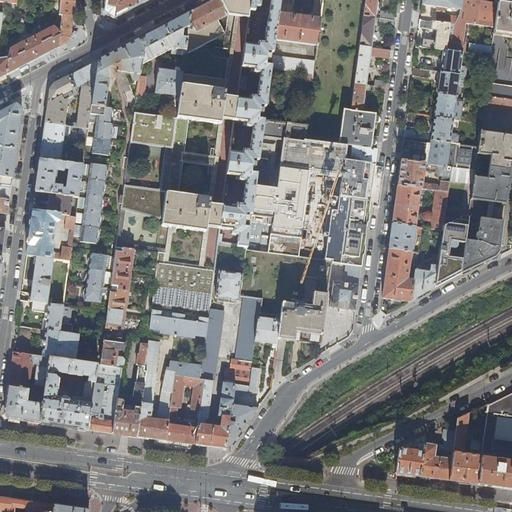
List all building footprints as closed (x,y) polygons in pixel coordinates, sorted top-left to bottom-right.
[(70,37),(75,0),(54,0),(61,1),(59,15),(61,15),(59,30),(54,26),(10,49),(9,51),(7,51),(6,58),(0,59),(0,78),(34,61),(66,44),(70,37)] [(132,9),(149,0),(148,0),(105,0),(104,12),(114,19),(132,9)] [(213,0),(190,13),(185,51),(185,55),(225,34),(218,21),(228,15),(244,17),(248,18),(249,14),(250,0),(213,0)] [(246,127),(252,128),(249,151),(243,150),(242,154),(231,153),(227,175),(239,177),(239,181),(245,182),(242,205),(236,204),(235,208),(223,207),(223,209),(220,228),(220,229),(232,231),(231,234),(238,235),(236,247),(239,247),(246,248),(249,228),(243,227),(245,214),(251,214),(253,201),(254,192),(256,174),(251,173),(252,160),(258,161),(261,139),(263,121),(263,120),(258,119),(260,107),(265,107),(270,69),(271,67),(265,66),(267,52),(272,53),(274,40),(278,14),(279,0),(250,0),(249,14),(252,15),(253,11),(255,12),(255,7),(260,7),(260,0),(270,0),(268,22),(267,22),(264,43),(257,42),(257,46),(245,45),(242,68),(254,69),(253,73),(259,74),(256,97),(250,96),(249,101),(238,99),(235,121),(246,123),(246,127)] [(365,0),(363,17),(375,18),(377,0),(365,0)] [(422,0),(422,5),(461,9),(462,0),(422,0)] [(485,54),(491,55),(493,36),(498,3),(475,0),(462,0),(461,9),(461,13),(459,17),(455,24),(449,24),(447,42),(464,45),(463,53),(469,54),(469,52),(475,53),(485,54)] [(493,36),(511,38),(511,4),(498,2),(498,3),(493,36)] [(168,24),(144,37),(142,49),(143,49),(141,65),(171,49),(185,51),(190,13),(168,24)] [(301,17),(278,14),(274,40),(317,46),(320,20),(306,18),(304,19),(304,20),(301,20),(302,18),(301,17)] [(441,23),(449,24),(455,24),(459,17),(442,15),(441,23)] [(363,17),(359,46),(371,48),(375,18),(363,17)] [(393,29),(394,21),(380,19),(380,23),(381,23),(381,27),(393,29)] [(419,28),(430,29),(431,22),(420,20),(419,28)] [(424,39),(422,47),(436,49),(444,50),(446,50),(447,42),(449,24),(441,23),(431,22),(430,29),(438,30),(437,41),(424,39)] [(116,52),(97,62),(90,114),(89,120),(96,121),(94,142),(87,141),(86,149),(93,150),(92,154),(108,157),(113,125),(110,125),(112,109),(104,108),(109,79),(111,81),(113,81),(114,81),(115,79),(116,74),(117,74),(117,73),(122,73),(132,75),(132,77),(136,78),(135,82),(139,83),(141,65),(143,49),(142,49),(144,37),(116,52)] [(462,52),(463,53),(464,45),(447,42),(446,50),(462,52)] [(365,86),(366,86),(371,48),(359,46),(354,84),(365,86)] [(377,57),(389,58),(390,50),(378,49),(377,57)] [(444,50),(441,72),(460,75),(462,52),(446,50),(444,50)] [(315,62),(272,56),(271,67),(270,69),(313,75),(313,74),(315,62)] [(65,126),(79,128),(88,129),(89,120),(90,114),(97,62),(79,71),(53,85),(49,91),(47,105),(45,123),(65,126)] [(440,80),(438,94),(457,97),(458,86),(464,87),(465,76),(460,75),(441,72),(414,68),(413,76),(430,79),(431,78),(440,80)] [(182,75),(182,73),(158,70),(155,94),(179,97),(182,75)] [(225,82),(182,75),(179,97),(178,108),(176,119),(134,113),(131,138),(168,143),(167,148),(161,191),(124,187),(120,215),(163,220),(162,226),(207,232),(207,226),(210,205),(211,200),(177,195),(182,162),(214,166),(215,158),(183,153),(188,120),(221,124),(222,119),(224,97),(225,92),(224,92),(225,82)] [(354,84),(350,111),(362,113),(366,86),(365,86),(354,84)] [(438,94),(434,117),(454,119),(457,97),(438,94)] [(511,99),(485,96),(483,110),(511,113),(511,99)] [(235,121),(238,99),(231,98),(224,97),(222,119),(228,120),(235,121)] [(15,160),(20,122),(22,108),(16,104),(0,112),(0,176),(12,178),(15,160)] [(343,111),(339,146),(346,146),(371,149),(376,115),(362,113),(350,111),(343,111)] [(431,141),(450,143),(458,144),(459,137),(457,134),(452,133),(452,130),(454,119),(434,117),(431,141)] [(261,139),(282,142),(279,168),(278,176),(275,194),(274,204),(305,208),(309,180),(309,174),(341,178),(339,192),(339,197),(370,201),(371,196),(373,179),(375,165),(344,161),(346,146),(339,146),(304,141),(305,140),(306,126),(263,121),(261,139)] [(65,126),(45,123),(44,132),(42,141),(62,144),(65,144),(66,140),(63,139),(65,126)] [(406,127),(405,137),(419,139),(420,129),(406,127)] [(475,170),(473,184),(471,199),(490,202),(494,202),(505,204),(511,153),(511,135),(480,132),(478,147),(475,170)] [(130,144),(167,148),(168,143),(131,138),(130,144)] [(403,150),(401,160),(426,164),(428,146),(426,144),(404,140),(403,150)] [(62,144),(42,141),(41,149),(40,159),(60,162),(62,144)] [(428,164),(447,167),(450,143),(431,141),(428,164)] [(464,145),(461,168),(475,170),(478,147),(464,145)] [(377,150),(371,149),(346,146),(344,161),(375,165),(376,157),(377,150)] [(82,175),(83,167),(83,165),(66,163),(60,162),(40,159),(37,179),(35,192),(50,194),(71,197),(78,198),(79,191),(81,183),(82,175)] [(400,173),(398,185),(421,188),(432,190),(433,184),(430,184),(430,183),(424,182),(424,183),(422,184),(425,168),(426,169),(426,170),(432,171),(433,170),(435,170),(438,175),(444,176),(450,177),(452,167),(447,167),(428,164),(426,164),(401,160),(400,173)] [(80,242),(96,244),(107,166),(91,164),(90,168),(83,167),(82,175),(89,176),(88,184),(81,183),(79,191),(87,192),(84,214),(76,213),(76,218),(75,221),(83,222),(80,242)] [(450,177),(450,181),(473,184),(475,170),(461,168),(452,167),(450,177)] [(440,191),(448,192),(450,182),(443,181),(441,181),(440,191)] [(0,199),(9,201),(11,187),(0,185),(0,199)] [(395,204),(393,224),(415,227),(421,188),(398,185),(395,204)] [(436,190),(430,229),(443,231),(443,228),(448,192),(440,191),(436,190)] [(275,194),(254,192),(253,201),(251,214),(271,217),(267,252),(298,256),(305,208),(274,204),(275,194)] [(71,197),(50,194),(47,213),(69,216),(71,197)] [(333,250),(332,260),(332,264),(361,268),(366,234),(369,212),(370,201),(339,197),(338,206),(338,208),(339,209),(333,250)] [(0,213),(7,215),(9,201),(0,199),(0,213)] [(217,206),(210,205),(207,226),(214,227),(220,228),(223,209),(223,207),(217,206)] [(75,221),(76,218),(69,217),(69,216),(47,213),(33,211),(30,233),(27,256),(37,258),(53,260),(70,262),(75,221)] [(466,240),(461,274),(468,270),(495,257),(499,253),(503,221),(491,220),(487,219),(480,218),(478,229),(475,229),(475,233),(475,238),(477,240),(476,242),(466,240)] [(391,236),(389,248),(411,252),(418,253),(418,249),(415,249),(414,249),(412,249),(415,231),(418,231),(417,235),(420,235),(421,228),(415,227),(393,224),(391,236)] [(434,288),(456,277),(461,274),(466,240),(467,230),(449,227),(443,228),(443,231),(440,247),(439,256),(437,266),(434,288)] [(246,248),(239,247),(237,263),(244,264),(246,250),(246,248)] [(383,298),(411,302),(414,280),(407,279),(408,275),(411,252),(389,248),(386,278),(383,298)] [(105,331),(123,334),(134,250),(122,249),(122,253),(115,252),(114,259),(113,268),(112,275),(111,283),(111,286),(117,287),(116,293),(110,293),(109,297),(107,312),(105,331)] [(209,310),(214,272),(209,271),(165,266),(166,254),(159,253),(152,310),(152,311),(161,313),(173,314),(184,316),(199,318),(208,320),(209,310)] [(107,256),(91,254),(84,300),(100,303),(101,296),(109,297),(110,293),(110,289),(102,288),(103,282),(111,283),(112,275),(104,274),(105,267),(113,268),(114,259),(106,258),(107,256)] [(53,260),(37,258),(31,302),(33,302),(47,304),(53,260)] [(414,280),(411,302),(425,294),(434,288),(437,266),(431,265),(430,272),(425,271),(426,264),(416,263),(415,272),(415,274),(414,280)] [(330,307),(356,311),(361,268),(346,266),(343,283),(333,282),(330,307)] [(240,297),(243,275),(219,272),(215,298),(239,301),(240,297)] [(326,307),(327,294),(314,293),(312,306),(283,303),(281,317),(280,321),(278,339),(283,340),(287,340),(295,341),(298,341),(301,342),(321,344),(326,307)] [(198,430),(196,446),(210,448),(225,450),(234,385),(249,387),(252,365),(255,342),(259,314),(261,300),(245,298),(237,360),(231,360),(230,369),(226,368),(223,383),(222,383),(218,417),(222,418),(220,427),(205,425),(206,420),(207,420),(208,419),(223,312),(209,310),(208,320),(206,338),(201,369),(200,380),(205,381),(200,415),(198,430)] [(45,331),(72,335),(73,327),(70,325),(70,320),(62,319),(64,306),(47,304),(33,302),(32,312),(44,313),(45,315),(44,321),(47,322),(45,331)] [(208,320),(199,318),(199,323),(183,321),(184,316),(173,314),(172,319),(160,317),(161,313),(152,311),(150,330),(160,331),(160,334),(195,339),(195,336),(206,338),(208,320)] [(270,315),(259,314),(255,342),(277,345),(278,339),(280,321),(269,320),(270,315)] [(75,362),(79,336),(72,335),(45,331),(44,340),(41,342),(41,346),(43,348),(42,357),(49,358),(75,362)] [(104,337),(122,339),(123,334),(105,331),(104,337)] [(104,337),(100,365),(122,369),(123,369),(127,340),(122,339),(104,337)] [(148,342),(148,346),(144,372),(146,373),(137,437),(151,439),(166,441),(175,377),(200,380),(201,369),(167,364),(166,372),(162,392),(158,419),(150,418),(157,374),(156,374),(160,344),(152,342),(148,342)] [(122,400),(117,400),(112,434),(125,436),(137,437),(146,373),(144,372),(148,346),(141,345),(131,414),(122,413),(124,403),(122,400)] [(13,353),(4,415),(9,419),(33,423),(40,424),(49,358),(42,357),(13,353)] [(40,424),(63,427),(88,430),(95,384),(96,374),(97,365),(75,362),(49,358),(40,424)] [(122,369),(100,365),(97,365),(96,374),(121,377),(122,369)] [(261,367),(252,365),(249,387),(248,395),(256,396),(261,367)] [(175,377),(166,441),(180,443),(196,446),(198,430),(193,429),(193,425),(192,425),(192,423),(179,421),(179,419),(175,419),(177,409),(180,409),(184,387),(194,388),(191,411),(194,411),(194,414),(200,415),(205,381),(200,380),(175,377)] [(117,400),(119,388),(106,386),(101,420),(99,420),(104,385),(95,384),(88,430),(104,433),(112,434),(117,400)] [(234,385),(225,450),(226,450),(231,446),(257,409),(238,406),(240,394),(248,395),(249,387),(234,385)] [(511,392),(488,404),(481,451),(477,485),(511,489),(511,392)] [(175,419),(179,419),(190,421),(191,411),(180,409),(177,409),(175,419)] [(464,455),(470,413),(457,419),(455,431),(452,454),(451,459),(448,481),(466,483),(477,485),(481,451),(471,449),(470,456),(464,455)] [(452,454),(455,431),(444,430),(443,437),(445,439),(444,445),(441,445),(439,446),(438,451),(440,452),(452,454)] [(418,451),(412,450),(413,440),(400,447),(397,468),(396,473),(409,475),(419,477),(424,446),(424,443),(419,443),(418,451)] [(436,479),(448,481),(451,459),(434,457),(436,445),(424,443),(424,446),(419,477),(436,479)] [(0,498),(0,511),(12,511),(13,509),(25,511),(24,511),(86,511),(87,510),(72,508),(54,506),(32,503),(0,498)] [(54,500),(54,506),(72,508),(73,502),(54,500)]
